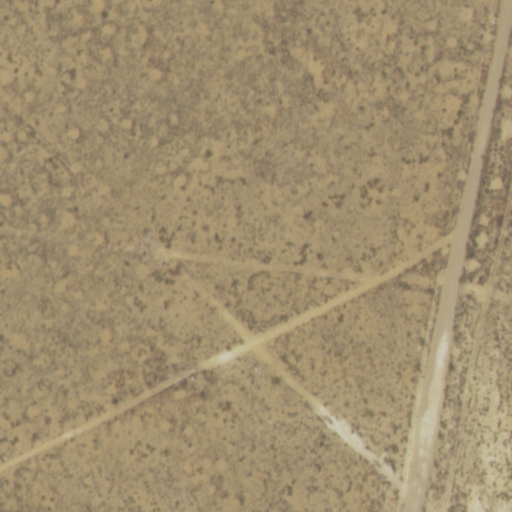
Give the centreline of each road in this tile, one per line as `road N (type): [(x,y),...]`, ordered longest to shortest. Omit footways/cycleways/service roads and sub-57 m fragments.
road 1 (track): [(388,511),(412,456),(449,163),(485,0)]
road 2 (residential): [(376,511),(121,269),(0,247)]
